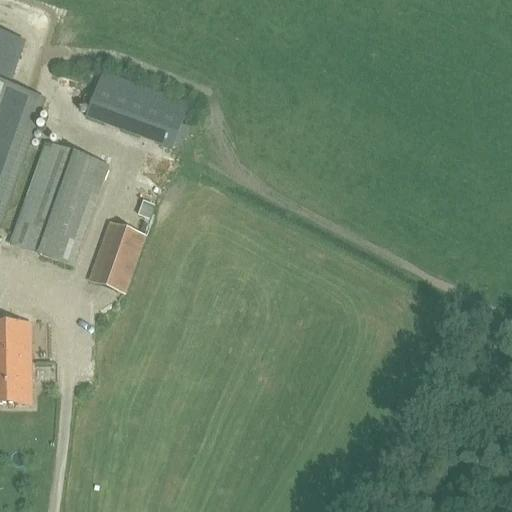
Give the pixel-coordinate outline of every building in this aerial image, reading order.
[(0,225),(43,101),(5,88),(21,43),(23,44),(24,43),(0,34),(0,225)] [(189,104),(104,74),(88,119),(173,150),(189,104)] [(73,268),(109,168),(47,146),(11,246),(73,268)] [(91,283),(125,295),(145,239),(111,227),(91,283)] [(0,323),(0,405),(32,405),(31,323),(0,323)]
